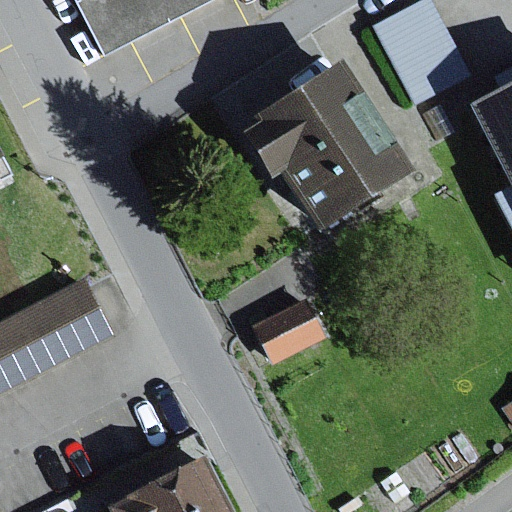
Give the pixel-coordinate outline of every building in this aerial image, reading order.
[(229,0),(76,0),(109,63),(229,0)] [(432,0),(377,29),(420,110),(475,80),(432,0)] [(344,68),(245,136),(287,195),(297,187),(335,242),(422,181),(344,68)] [(511,98),(483,114),(511,169),(511,197),(502,203),(511,221),(511,98)] [(441,105),(425,113),(439,141),(455,133),(441,105)] [(0,181),(12,176),(0,153),(0,181)] [(87,282),(0,327),(0,399),(117,338),(87,282)] [(311,304),(258,328),(275,365),(328,342),(311,304)] [(233,511),(208,463),(114,511),(233,511)]
